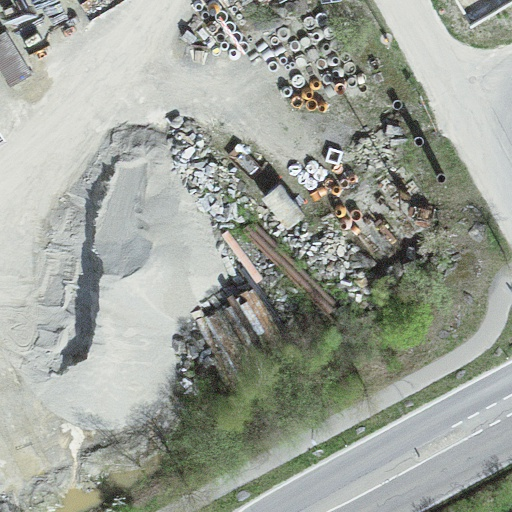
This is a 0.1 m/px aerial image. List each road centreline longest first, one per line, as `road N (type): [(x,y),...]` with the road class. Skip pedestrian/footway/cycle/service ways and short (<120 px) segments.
road 1 (secondary): [(511,420),(342,511)]
road 2 (unknown): [(506,92),(418,0)]
